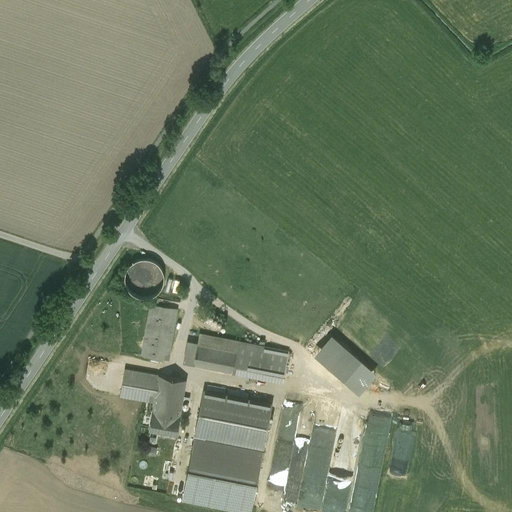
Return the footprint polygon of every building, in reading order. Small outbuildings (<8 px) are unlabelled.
[(146,258),(143,258),(140,258),(138,259),(135,260),(134,261),(132,263),(130,265),(128,267),(126,270),(126,272),(126,274),(125,276),(125,278),(125,280),(126,282),(126,284),(128,287),(129,289),(130,291),(132,292),(134,294),(137,295),(139,296),(142,297),(145,297),(149,296),(151,296),(153,295),(154,294),(156,293),(157,292),(159,291),(160,289),(162,287),(163,285),(163,283),(164,281),(164,279),(164,277),(164,275),(164,273),(163,272),(163,271),(162,269),(161,267),(159,264),(157,263),(156,262),(154,260),(151,259),(149,258),(146,258)] [(178,308),(151,303),(142,355),(169,360),(178,308)] [(239,341),(200,334),(198,343),(237,351),(239,341)] [(360,359),(332,336),(318,352),(345,376),(360,359)] [(269,347),(239,341),(237,351),(233,371),(263,377),(269,347)] [(198,343),(188,342),(185,357),(194,359),(198,343)] [(237,351),(198,343),(194,359),(194,363),(233,371),(237,351)] [(288,351),(269,347),(263,377),(282,381),(288,351)] [(160,375),(125,368),(120,395),(155,401),(160,375)] [(186,379),(160,375),(155,401),(154,411),(179,416),(186,379)] [(423,377),(407,403),(440,423),(456,396),(423,377)] [(271,403),(204,390),(197,425),(264,439),(271,403)] [(327,430),(335,432),(340,415),(318,408),(310,435),(318,438),(319,435),(325,437),(327,430)] [(154,411),(153,411),(150,429),(176,434),(180,416),(179,416),(154,411)] [(262,449),(196,436),(183,497),(251,510),(262,449)]
